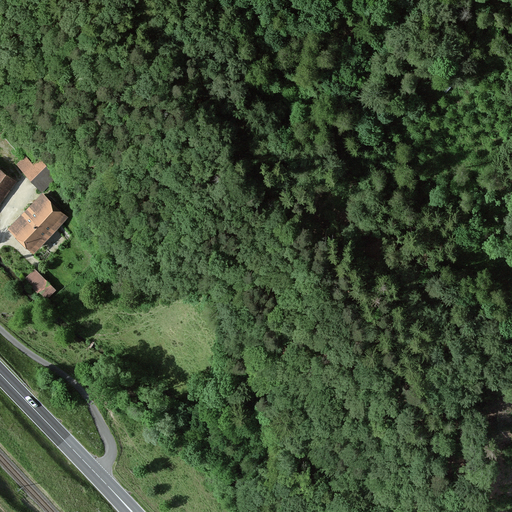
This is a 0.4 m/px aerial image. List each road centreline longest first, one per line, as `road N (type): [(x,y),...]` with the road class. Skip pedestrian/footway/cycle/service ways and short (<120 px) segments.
road 1 (track): [(304,0),(262,85),(267,138),(313,191),(335,181),(481,0)]
road 2 (residential): [(97,474),(110,447),(92,404),(0,328)]
road 3 (secondary): [(0,373),(97,474)]
